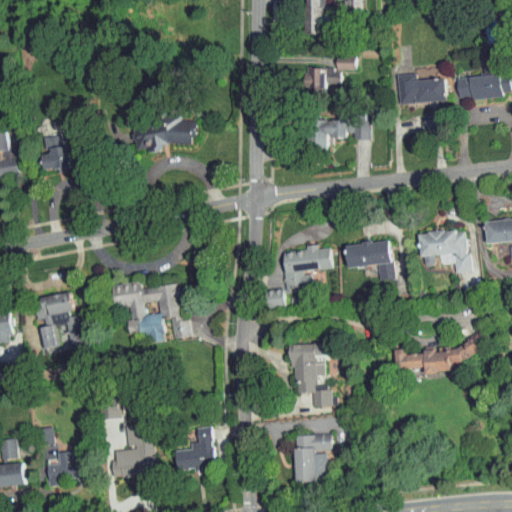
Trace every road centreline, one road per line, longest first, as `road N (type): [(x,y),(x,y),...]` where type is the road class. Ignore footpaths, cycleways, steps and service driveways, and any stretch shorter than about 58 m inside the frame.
road 1 (residential): [(247,511),(245,333),(262,198),(257,0)]
road 2 (residential): [(262,198),(0,242)]
road 3 (residential): [(511,163),(262,198)]
